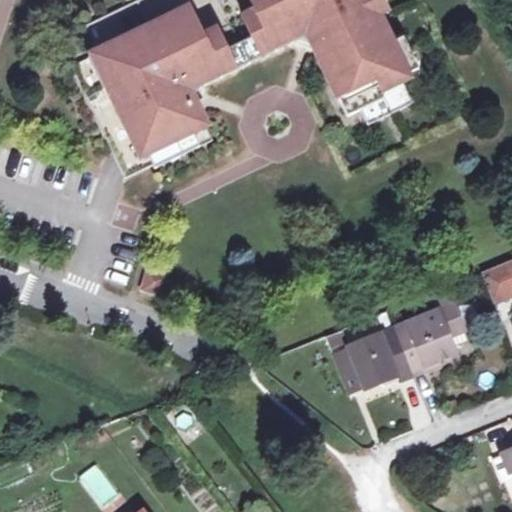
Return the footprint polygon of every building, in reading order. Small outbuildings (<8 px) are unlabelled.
[(139,0),(86,26),(94,43),(88,59),(71,68),(112,152),(134,142),(147,169),(153,166),(155,170),(213,142),(190,94),(201,89),(298,42),(308,37),(319,58),(334,65),(325,70),(349,118),(362,112),(386,100),(382,93),(396,86),(394,83),(401,79),(420,70),(404,38),(392,44),(379,18),(370,0),(139,0)] [(370,0),(379,18),(390,13),(383,0),(370,0)] [(386,100),(362,112),(369,127),(414,104),(401,79),(394,83),(396,86),(382,93),(386,100)] [(134,142),(112,152),(118,164),(126,180),(147,169),(134,142)] [(511,263),(478,277),(491,307),(511,298),(511,263)] [(168,276),(146,270),(140,291),(162,297),(168,276)] [(435,311),(452,303),(445,288),(429,295),(435,311)] [(383,382),(396,377),(438,359),(445,356),(454,353),(448,338),(444,329),(460,323),(452,303),(435,311),(331,354),(347,393),(362,387),(363,390),(383,382)] [(444,329),(448,338),(463,332),(460,323),(444,329)] [(438,359),(396,377),(398,382),(441,365),(438,359)] [(511,450),(500,455),(508,474),(511,471),(511,450)] [(150,467),(155,476),(165,471),(160,461),(150,467)]
